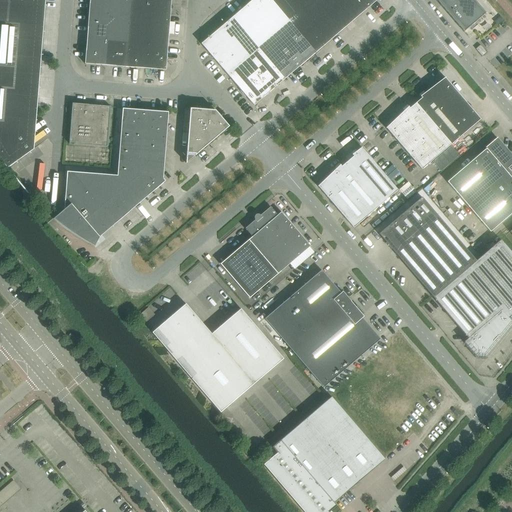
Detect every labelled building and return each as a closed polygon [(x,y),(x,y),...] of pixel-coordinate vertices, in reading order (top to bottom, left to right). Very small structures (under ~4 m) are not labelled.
[(36,121),(45,0),(0,0),(0,158),(7,169),(7,170),(8,169),(8,168),(10,166),(26,155),(13,138),(36,121)] [(129,20),(130,0),(89,0),(88,16),(129,20)] [(169,23),(170,0),(130,0),(129,20),(169,23)] [(288,22),(282,15),(269,0),(252,0),(232,18),(258,48),(288,22)] [(269,0),(282,15),(299,0),(269,0)] [(345,27),(321,0),(299,0),(282,15),(288,22),(315,53),(345,27)] [(376,1),(375,0),(321,0),(345,27),(376,1)] [(474,0),(437,0),(439,2),(438,2),(464,32),(485,13),(474,0)] [(127,43),(129,20),(88,16),(86,40),(107,42),(127,43)] [(497,26),(503,20),(500,17),(494,22),(497,26)] [(258,48),(232,18),(201,44),(227,75),(258,48)] [(167,47),(169,23),(129,20),(127,43),(147,45),(167,47)] [(315,53),(288,22),(258,48),(284,79),(314,54),(315,54),(315,53)] [(105,66),(107,42),(86,40),(85,64),(105,66)] [(125,67),(127,43),(107,42),(105,66),(125,67)] [(145,69),(147,45),(127,43),(125,67),(145,69)] [(165,71),(167,47),(147,45),(145,69),(165,71)] [(486,53),(480,45),(475,49),(482,57),(486,53)] [(284,79),(258,48),(227,75),(253,106),(284,79)] [(480,120),(466,103),(445,78),(420,97),(421,98),(415,103),(451,145),(480,120)] [(451,145),(415,103),(409,108),(408,107),(385,128),(386,129),(421,170),(451,145)] [(110,108),(110,107),(72,104),(72,105),(69,144),(107,147),(110,108)] [(186,163),(229,127),(215,110),(190,108),(185,163),(186,163)] [(99,238),(140,203),(162,183),(165,181),(163,179),(168,112),(122,109),(117,176),(67,172),(64,210),(52,219),(63,227),(71,233),(94,247),(94,246),(99,238)] [(511,156),(497,138),(485,148),(485,149),(447,182),(472,211),(490,232),(511,213),(511,156)] [(397,190),(362,148),(361,147),(352,155),(353,157),(348,160),(347,162),(383,203),(397,190)] [(383,203),(347,162),(342,167),(340,165),(317,187),(318,187),(353,228),(383,203)] [(511,314),(511,253),(500,240),(476,261),(427,204),(421,197),(378,234),(405,266),(431,295),(467,338),(463,342),(476,357),(475,357),(475,358),(487,359),(487,358),(486,358),(511,326),(511,322),(508,318),(511,314)] [(277,274),(310,246),(281,212),(277,215),(270,207),(260,215),(259,214),(257,214),(256,215),(254,216),(254,217),(254,219),(255,220),(245,229),(252,237),(220,264),(249,298),(277,274)] [(321,270),(264,319),(296,356),(323,388),(380,339),(360,316),(364,314),(357,306),(354,309),(350,304),(350,301),(342,292),(341,293),(334,285),(321,270)] [(283,359),(255,327),(240,309),(211,334),(185,304),(172,316),(173,317),(167,322),(166,321),(159,326),(161,328),(159,329),(159,332),(159,336),(160,339),(170,351),(169,352),(220,412),(283,359)] [(334,503),(384,459),(331,397),(272,447),(278,455),(275,458),(274,458),(268,463),(268,462),(265,465),(305,511),(329,511),(336,506),(334,503)]
